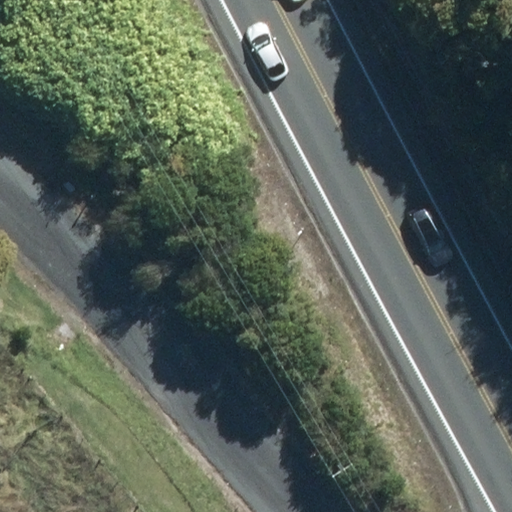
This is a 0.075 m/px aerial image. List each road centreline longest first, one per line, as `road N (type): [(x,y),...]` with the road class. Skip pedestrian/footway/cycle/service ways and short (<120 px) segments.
road 1 (trunk): [(282,0),(511,432)]
road 2 (unclassified): [(0,192),(77,266),(246,457)]
